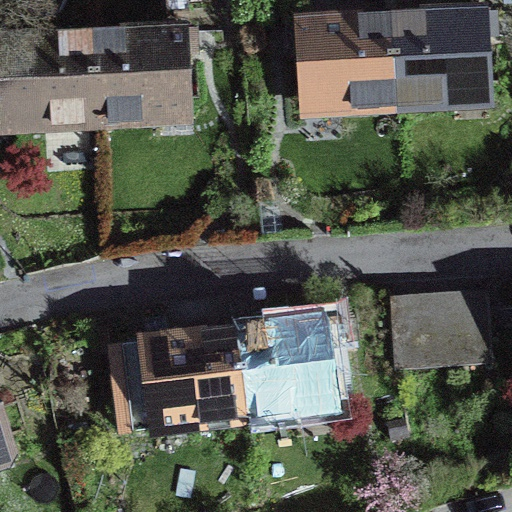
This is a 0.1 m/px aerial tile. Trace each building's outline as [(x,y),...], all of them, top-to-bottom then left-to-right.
[(396,106),(490,100),(485,15),(391,21),(396,106)] [(396,106),(391,21),(298,27),(303,111),(396,106)] [(96,122),(190,117),(185,33),(91,38),(96,122)] [(96,122),(91,38),(0,42),(0,65),(3,127),(96,122)] [(429,366),(491,362),(486,296),(424,300),(429,366)] [(424,300),(391,302),(395,368),(429,366),(424,300)] [(247,418),(340,405),(329,320),(236,333),(247,418)] [(236,333),(143,345),(155,430),(247,418),(236,333)] [(0,464),(8,462),(13,452),(0,412),(0,464)]
